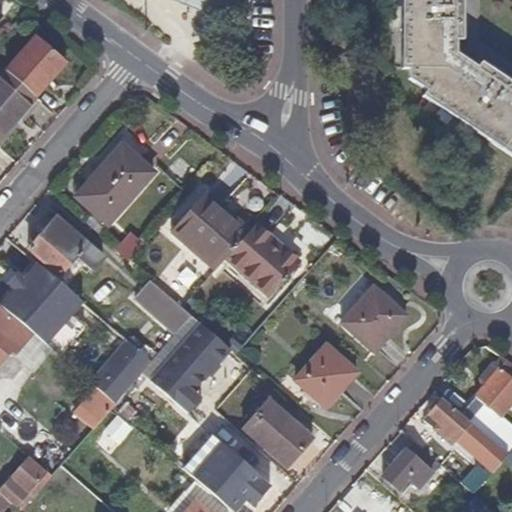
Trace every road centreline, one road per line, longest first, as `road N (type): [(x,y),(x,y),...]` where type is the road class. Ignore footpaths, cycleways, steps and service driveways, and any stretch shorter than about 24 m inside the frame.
road 1 (residential): [(467,319),(299,511)]
road 2 (residential): [(456,265),(372,231),(272,151)]
road 3 (residential): [(0,213),(135,56)]
road 4 (residential): [(272,151),(135,56)]
road 5 (residential): [(293,0),(293,97),(272,151)]
